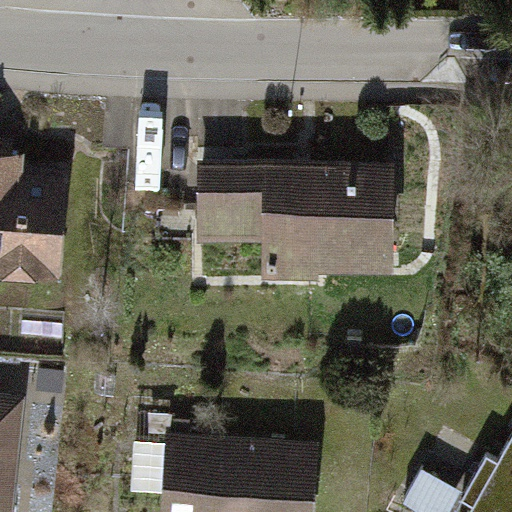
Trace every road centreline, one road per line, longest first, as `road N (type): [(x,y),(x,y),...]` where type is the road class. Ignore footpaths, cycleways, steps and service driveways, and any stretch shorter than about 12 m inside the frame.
road 1 (residential): [(124,50),(511,57)]
road 2 (residential): [(0,44),(124,50)]
